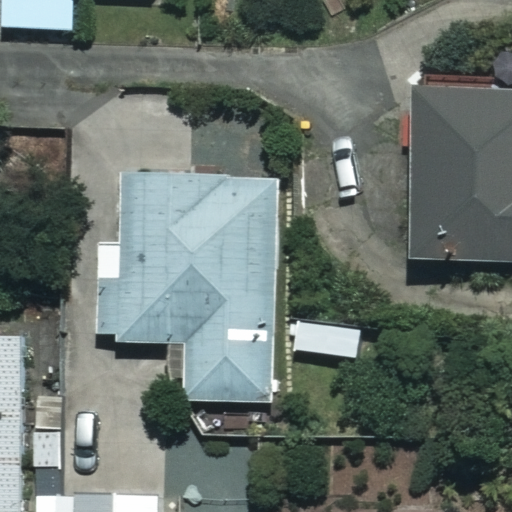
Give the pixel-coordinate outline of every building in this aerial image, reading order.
[(164,0),(17,0),(18,39),(96,39),(96,6),(165,6),(164,0)] [(511,101),(430,100),(428,276),(511,277),(511,101)] [(103,253),(103,344),(127,344),(127,355),(179,355),(179,386),(195,386),(195,404),(287,405),(288,186),(134,186),(133,253),(103,253)] [(30,511),(32,342),(0,341),(0,511),(30,511)] [(165,511),(166,503),(84,505),(83,511),(165,511)]
